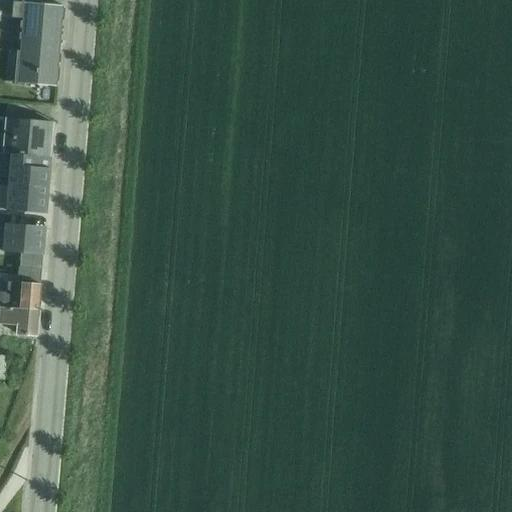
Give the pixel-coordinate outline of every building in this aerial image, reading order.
[(9,50),(6,83),(57,87),(64,7),(14,3),(13,18),(23,19),(20,51),(9,50)] [(54,124),(9,120),(0,119),(0,137),(3,138),(2,153),(32,156),(51,158),(54,124)] [(32,156),(2,153),(0,152),(0,195),(15,197),(16,190),(11,190),(13,170),(31,172),(28,200),(47,202),(50,167),(31,166),(32,156)] [(0,245),(51,249),(52,222),(0,219),(0,245)] [(0,292),(0,307),(39,311),(42,270),(18,268),(18,275),(0,274),(0,283),(1,284),(1,293),(0,292)] [(39,311),(0,307),(0,325),(16,327),(16,337),(36,338),(39,311)] [(0,374),(12,375),(12,351),(0,350),(0,374)]
